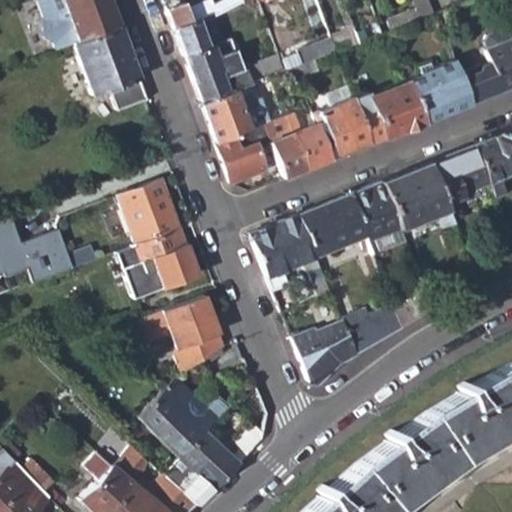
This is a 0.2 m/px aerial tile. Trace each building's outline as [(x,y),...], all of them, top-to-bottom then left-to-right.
[(118,25),(109,0),(36,0),(44,19),(39,33),(52,41),(54,48),(71,42),(76,40),(118,25)] [(220,39),(210,11),(187,20),(182,9),(180,2),(177,3),(175,0),(160,0),(180,54),(220,39)] [(204,0),(182,9),(187,20),(210,11),(208,8),(212,6),(213,10),(235,0),(204,0)] [(327,32),(333,47),(379,30),(373,14),(358,20),(359,23),(351,26),(349,20),(326,28),(327,32)] [(511,21),(485,32),(479,39),(482,45),(511,32),(511,21)] [(145,98),(138,77),(118,25),(76,40),(71,42),(90,94),(107,88),(115,109),(145,98)] [(292,45),(298,60),(313,54),(333,47),(327,32),(292,45)] [(465,101),(511,82),(511,32),(482,45),(480,47),(484,59),(454,72),(465,101)] [(225,37),(220,39),(180,54),(197,98),(231,85),(248,79),(242,63),(238,55),(233,57),(225,37)] [(277,49),(242,63),(248,79),(283,66),(277,49)] [(291,63),(295,74),(318,65),(313,54),(298,60),(291,63)] [(404,80),(419,119),(465,101),(454,72),(449,58),(416,71),(418,75),(404,80)] [(404,80),(367,95),(364,88),(351,94),(359,114),(368,139),(419,119),(404,80)] [(314,121),(328,155),(368,139),(359,114),(351,94),(346,81),(337,85),(338,87),(323,93),(327,102),(309,110),(314,121)] [(235,97),(231,85),(197,98),(212,140),(246,126),(235,97)] [(252,91),(235,97),(246,126),(261,121),(267,119),(258,93),(254,95),(252,91)] [(290,130),(304,165),(328,155),(314,121),(298,127),(292,114),(285,117),(290,130)] [(212,140),(226,180),(262,166),(254,144),(267,138),(264,131),(261,121),(246,126),(212,140)] [(511,169),(511,125),(472,141),(487,180),(493,194),(503,190),(501,185),(508,182),(505,173),(511,169)] [(267,138),(282,174),(304,165),(290,130),(275,136),(272,129),(264,131),(267,138)] [(426,160),(443,201),(467,192),(466,188),(487,180),(472,141),(426,160)] [(436,212),(446,239),(456,235),(443,201),(426,160),(379,179),(398,227),(436,212)] [(112,195),(131,244),(175,227),(156,179),(112,195)] [(370,250),(371,253),(376,251),(371,238),(398,227),(379,179),(347,192),(370,250)] [(297,211),(314,256),(358,238),(365,253),(370,250),(347,192),(297,211)] [(246,231),(264,276),(276,271),(314,256),(297,211),(246,231)] [(26,264),(33,281),(95,257),(90,245),(66,254),(55,225),(19,239),(9,213),(0,215),(0,267),(3,267),(5,273),(26,264)] [(122,277),(130,297),(192,274),(175,227),(131,244),(126,246),(136,271),(122,277)] [(466,260),(475,284),(493,274),(511,265),(511,242),(508,233),(479,245),(482,253),(466,260)] [(306,271),(316,296),(329,291),(318,265),(306,271)] [(280,282),(276,271),(264,276),(273,299),(281,296),(277,284),(280,282)] [(392,306),(400,326),(430,309),(423,291),(392,306)] [(199,292),(137,317),(146,340),(167,332),(173,348),(170,349),(179,372),(220,345),(199,292)] [(340,321),(353,352),(400,326),(392,306),(360,319),(357,311),(339,318),(340,321)] [(353,352),(340,321),(325,327),(323,322),(288,336),(306,381),(314,382),(336,362),(353,352)] [(394,511),(424,488),(495,440),(511,431),(511,359),(501,365),(468,384),(469,386),(466,387),(462,381),(457,384),(461,391),(459,393),(457,390),(423,411),(396,431),(397,433),(396,435),(389,428),(384,432),(389,439),(387,442),(385,439),(352,463),(328,485),(330,487),(327,490),(321,483),(315,489),(321,495),(318,498),(316,496),(298,511),(394,511)] [(200,431),(214,416),(223,407),(217,401),(210,401),(204,407),(191,394),(173,377),(134,416),(176,456),(200,431)] [(239,390),(250,401),(258,398),(250,378),(239,390)] [(248,424),(230,444),(236,449),(242,454),(259,437),(259,434),(248,424)] [(210,488),(234,462),(228,457),(200,431),(176,456),(160,472),(197,500),(210,488)] [(511,431),(495,440),(424,488),(394,511),(509,511),(511,510),(511,431)] [(130,483),(100,511),(184,511),(197,500),(160,472),(157,469),(146,481),(137,474),(145,458),(126,441),(106,463),(130,483)] [(0,511),(27,511),(46,494),(40,488),(17,465),(11,458),(0,447),(0,511)] [(236,449),(228,457),(234,462),(242,454),(236,449)] [(93,479),(75,497),(90,511),(100,511),(130,483),(106,463),(93,451),(80,465),(93,479)] [(27,456),(17,465),(40,488),(50,479),(27,456)]
